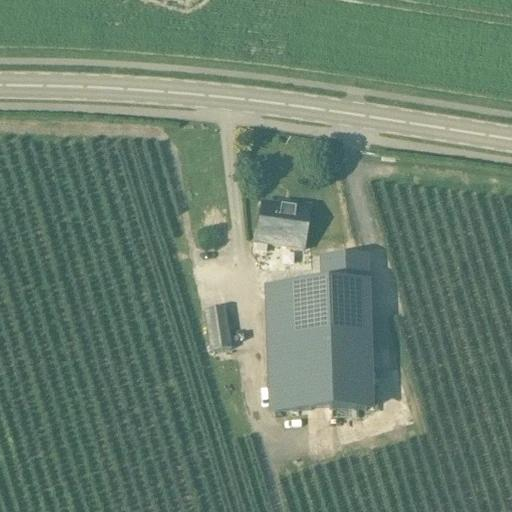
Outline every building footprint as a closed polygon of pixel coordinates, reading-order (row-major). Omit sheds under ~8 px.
[(303,249),(308,210),(277,206),(277,209),(260,207),(255,247),(267,249),(268,272),(310,271),(309,250),(303,249)] [(322,290),(268,291),(272,411),(368,408),(363,260),(321,262),(322,290)] [(204,313),(210,354),(230,351),(224,310),(204,313)] [(394,333),(383,335),(387,358),(399,355),(394,333)] [(223,408),(238,404),(230,370),(215,374),(223,408)] [(400,373),(389,375),(397,413),(408,411),(400,373)]
